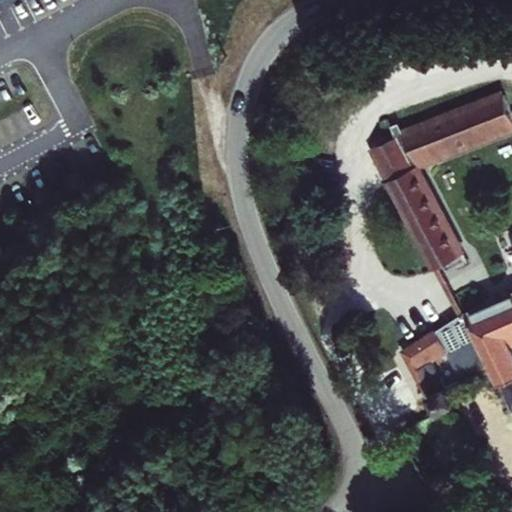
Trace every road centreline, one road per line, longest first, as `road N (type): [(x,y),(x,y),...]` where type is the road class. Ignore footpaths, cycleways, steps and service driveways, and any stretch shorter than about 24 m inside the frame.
road 1 (residential): [(332,0),(280,28),(259,56),(239,140),(260,249),(351,442),(353,492),(332,511)]
road 2 (unknown): [(305,348),(362,307),(371,289),(365,164),(376,128),(409,104),(511,73)]
